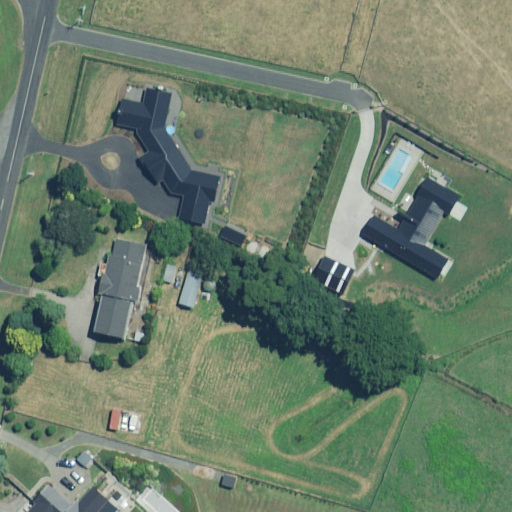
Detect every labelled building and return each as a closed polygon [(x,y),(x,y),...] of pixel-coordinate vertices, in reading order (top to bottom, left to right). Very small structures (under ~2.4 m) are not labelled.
[(147,247),(116,241),(109,275),(103,274),(99,294),(105,295),(97,333),(127,339),(135,301),(140,302),(143,289),(138,288),(147,247)] [(176,267),(168,265),(164,282),(173,283),(176,267)] [(204,277),(189,273),(180,304),(195,308),(204,277)] [(217,291),(219,281),(206,278),(203,287),(217,291)] [(148,333),(137,332),(136,343),(147,344),(148,333)] [(34,360),(56,365),(60,348),(38,343),(34,360)] [(87,392),(70,388),(62,421),(80,425),(87,392)] [(148,401),(116,397),(112,432),(144,435),(148,401)]
